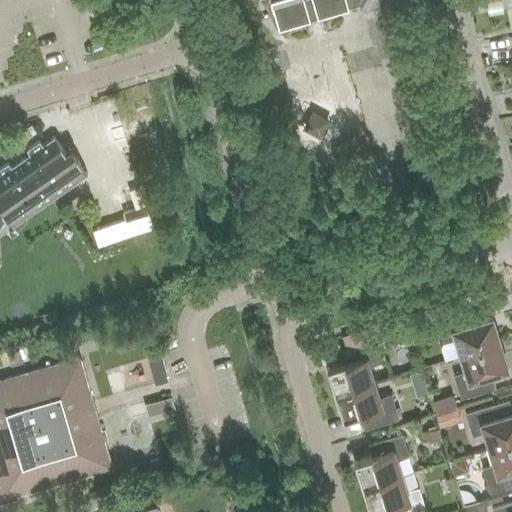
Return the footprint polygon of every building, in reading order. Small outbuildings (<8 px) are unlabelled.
[(269,0),(278,28),(359,4),(360,8),(365,10),(384,5),(382,0),(269,0)] [(320,136),(330,117),(311,107),(301,126),(320,136)] [(0,168),(0,208),(7,219),(12,227),(88,174),(76,158),(71,161),(54,136),(42,145),(40,140),(27,149),(30,154),(11,167),(8,162),(0,168)] [(331,147),(334,157),(353,151),(350,141),(331,147)] [(93,238),(103,252),(150,218),(141,205),(93,238)] [(445,304),(440,305),(444,318),(462,312),(459,300),(445,304)] [(460,355),(500,343),(492,317),(469,324),(465,311),(462,312),(444,318),(436,320),(444,343),(455,339),(460,355)] [(335,394),(374,382),(369,366),(381,362),(374,341),(346,349),(349,361),(326,368),(335,394)] [(508,369),(500,343),(460,355),(465,371),(453,375),(461,398),(489,389),(485,376),(508,369)] [(23,362),(19,349),(7,353),(10,365),(23,362)] [(17,494),(111,467),(80,357),(0,380),(0,499),(3,501),(15,498),(17,494)] [(166,379),(163,367),(152,371),(155,382),(166,379)] [(426,391),(425,369),(413,370),(414,391),(426,391)] [(374,382),(335,394),(343,420),(365,413),(370,427),(398,418),(391,394),(379,398),(374,382)] [(433,397),(441,425),(462,419),(454,391),(433,397)] [(175,407),(172,395),(145,403),(149,415),(175,407)] [(489,448),(511,440),(511,412),(498,417),(494,404),(465,413),(472,436),(484,432),(489,448)] [(362,487),(402,475),(397,459),(408,455),(402,434),(373,443),(377,454),(354,461),(362,487)] [(511,440),(489,448),(494,464),(482,468),(490,493),(511,486),(511,440)] [(402,475),(362,487),(369,511),(374,511),(393,506),(394,511),(419,511),(425,510),(418,487),(407,491),(402,475)] [(159,511),(156,501),(141,505),(142,509),(130,511),(159,511)] [(511,511),(511,501),(492,508),(493,511),(511,511)] [(35,511),(36,511),(33,502),(21,506),(23,511),(35,511)]
